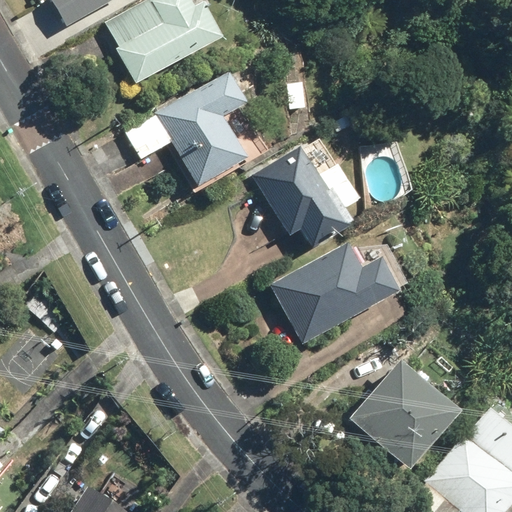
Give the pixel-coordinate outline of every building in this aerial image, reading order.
[(48,0),(65,30),(119,0),(48,0)] [(220,42),(199,0),(159,0),(155,2),(153,0),(103,24),(133,85),(220,42)] [(244,108),(226,75),(153,115),(156,120),(126,136),(140,162),(168,146),(194,192),(244,165),(220,121),(244,108)] [(302,82),(286,83),(288,113),(304,112),(302,82)] [(317,178),(301,149),(251,177),(286,240),(299,233),(309,252),(353,228),(343,210),(355,203),(336,168),(317,178)] [(304,348),(394,296),(367,249),(352,257),(345,246),(270,289),(304,348)] [(396,364),(347,420),(407,474),(456,418),(396,364)] [(511,424),(490,406),(425,482),(398,511),(458,511),(460,510),(462,511),(505,511),(511,504),(511,424)] [(120,511),(85,490),(70,511),(120,511)]
